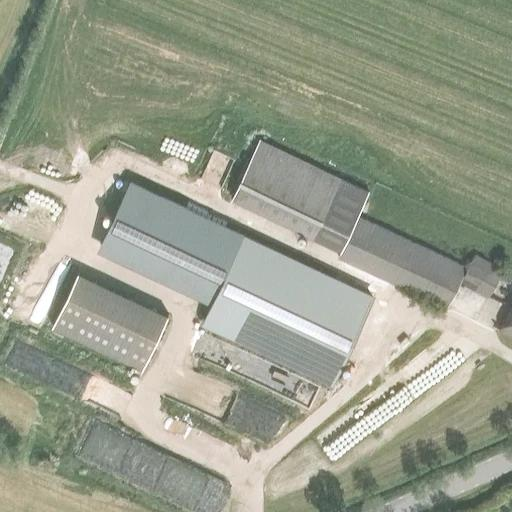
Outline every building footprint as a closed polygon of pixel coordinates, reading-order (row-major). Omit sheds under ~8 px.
[(229,199),(340,250),(355,217),(367,192),(257,141),(229,199)] [(332,380),(370,300),(240,239),(240,237),(130,184),(100,245),(212,299),(202,319),(332,380)] [(488,296),(500,269),(472,256),(466,268),(355,217),(340,250),(336,258),(446,309),(458,282),(488,296)] [(140,367),(163,309),(69,272),(46,329),(140,367)] [(511,306),(500,330),(511,336),(511,306)] [(268,444),(282,417),(238,394),(224,422),(268,444)] [(279,484),(271,491),(283,505),(341,453),(331,442),(304,466),(295,456),(272,476),(279,484)]
